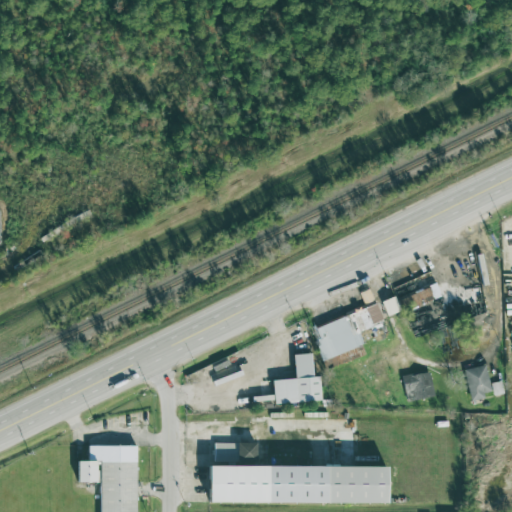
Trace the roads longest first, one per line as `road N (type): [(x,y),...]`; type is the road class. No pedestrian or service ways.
road 1 (primary): [(0,437),(511,185)]
road 2 (residential): [(168,355),(172,511)]
